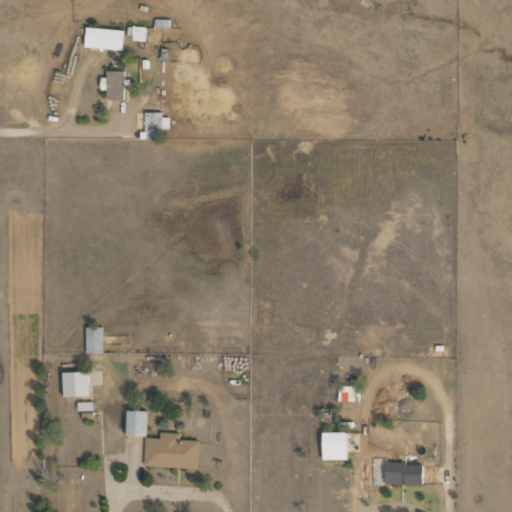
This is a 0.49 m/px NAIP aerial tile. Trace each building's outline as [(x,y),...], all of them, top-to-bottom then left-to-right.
[(145,40),(145,26),(132,26),(131,40),(145,40)] [(84,48),(122,49),(123,29),(85,28),(84,48)] [(105,99),(123,100),(124,71),(102,70),(102,90),(106,90),(105,99)] [(86,353),(103,353),(103,327),(85,327),(86,353)] [(88,396),(88,371),(62,372),(63,397),(88,396)] [(145,436),(146,410),(126,410),(125,435),(145,436)] [(199,440),(179,439),(180,433),(160,432),(159,438),(145,437),(144,466),(198,468),(199,440)] [(321,459),(346,460),(346,432),(322,432),(321,459)] [(384,483),(422,485),(422,463),(385,462),(384,483)]
